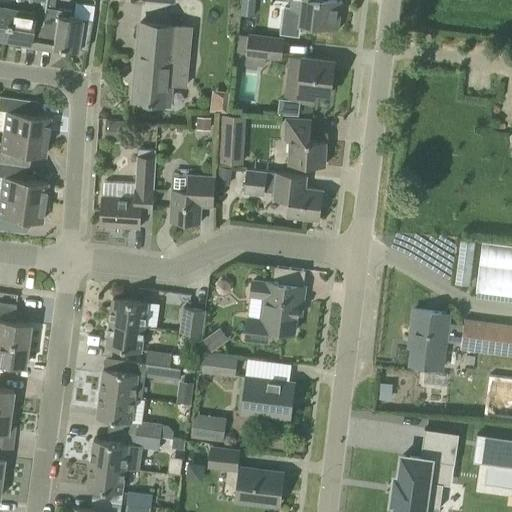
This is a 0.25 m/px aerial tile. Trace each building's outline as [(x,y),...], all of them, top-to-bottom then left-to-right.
[(0,0),(0,37),(4,38),(10,0),(0,0)] [(10,0),(4,38),(28,42),(27,46),(40,48),(47,0),(10,0)] [(73,11),(55,8),(56,0),(47,0),(40,48),(52,50),(53,46),(77,50),(77,48),(87,49),(92,19),(72,16),(73,11)] [(242,0),(241,15),(254,16),(255,0),(242,0)] [(340,29),(340,26),(339,26),(342,0),(338,0),(291,0),(291,8),(301,9),(299,23),(340,29)] [(185,85),(191,27),(141,22),(133,100),(170,104),(172,84),(185,85)] [(284,37),(249,32),(249,35),(238,33),(236,51),(247,53),(245,64),(265,66),(267,58),(281,60),(284,37)] [(303,58),(291,57),(290,73),(301,74),(297,100),(314,102),(316,91),(331,93),(335,61),(303,57),(303,58)] [(36,113),(38,101),(0,95),(0,108),(5,109),(3,129),(47,135),(50,115),(36,113)] [(243,163),(246,115),(222,114),(219,161),(243,163)] [(325,165),(326,140),(311,139),(312,119),(287,118),(286,139),(291,139),(290,163),(325,165)] [(44,155),(47,135),(3,129),(0,149),(0,162),(29,166),(31,154),(44,155)] [(154,188),(156,156),(137,155),(136,182),(105,181),(105,195),(103,195),(101,225),(140,227),(141,211),(153,212),(154,188)] [(27,178),(29,166),(0,162),(0,195),(44,201),(47,181),(27,178)] [(219,167),(217,182),(230,183),(232,168),(219,167)] [(324,189),(301,187),(303,174),(247,168),(244,191),(265,193),(265,189),(275,190),(274,199),(289,200),(287,215),(320,219),(324,189)] [(214,206),(216,176),(188,174),(187,189),(173,188),(171,221),(201,223),(202,200),(214,201),(213,206),(214,206)] [(41,221),(44,201),(0,195),(0,228),(26,232),(28,219),(41,221)] [(511,296),(511,245),(482,242),(475,292),(511,296)] [(266,282),(253,280),(251,294),(265,296),(262,317),(247,316),(245,338),(269,341),(270,329),(295,332),(298,303),(303,304),(305,286),(266,281),(266,282)] [(145,326),(148,301),(114,297),(110,321),(145,326)] [(0,340),(27,344),(30,322),(14,320),(16,308),(0,305),(0,340)] [(202,334),(205,309),(184,306),(181,331),(202,334)] [(464,325),(447,323),(449,313),(415,309),(411,337),(414,338),(411,363),(441,368),(445,340),(462,343),(461,347),(511,353),(511,325),(464,319),(464,325)] [(142,350),(145,326),(110,321),(107,345),(142,350)] [(216,330),(204,339),(212,351),(224,342),(216,330)] [(0,362),(24,366),(27,344),(0,340),(0,362)] [(183,367),(185,356),(172,354),(172,353),(148,350),(146,362),(183,367)] [(235,375),(237,357),(200,352),(198,370),(235,375)] [(146,362),(127,360),(125,370),(104,367),(101,392),(135,397),(143,398),(144,387),(145,375),(179,379),(181,367),(183,367),(146,362)] [(289,417),(293,382),(247,377),(243,411),(289,417)] [(0,408),(10,410),(13,388),(0,386),(0,408)] [(132,421),(135,397),(101,392),(97,416),(132,421)] [(0,431),(7,432),(10,410),(0,408),(0,431)] [(224,442),(227,418),(218,417),(216,428),(193,425),(191,437),(224,442)] [(172,438),(174,427),(162,426),(163,424),(138,420),(136,433),(161,436),(172,438)] [(396,502),(394,511),(422,511),(423,507),(439,509),(442,484),(427,482),(429,460),(454,463),(458,433),(424,430),(421,458),(402,456),(399,477),(395,477),(393,501),(396,502)] [(159,449),(160,442),(161,436),(136,433),(135,445),(129,444),(129,443),(94,438),(91,463),(126,467),(140,469),(143,446),(159,449)] [(511,438),(477,433),(474,459),(489,462),(491,449),(511,451),(511,438)] [(236,468),(238,450),(213,447),(211,465),(236,468)] [(170,456),(168,472),(181,473),(183,458),(170,456)] [(122,492),(126,467),(91,463),(88,487),(122,492)] [(278,504),(282,473),(242,468),(238,499),(278,504)] [(129,490),(127,503),(151,506),(153,494),(129,490)] [(150,511),(151,506),(127,503),(125,511),(150,511)]
